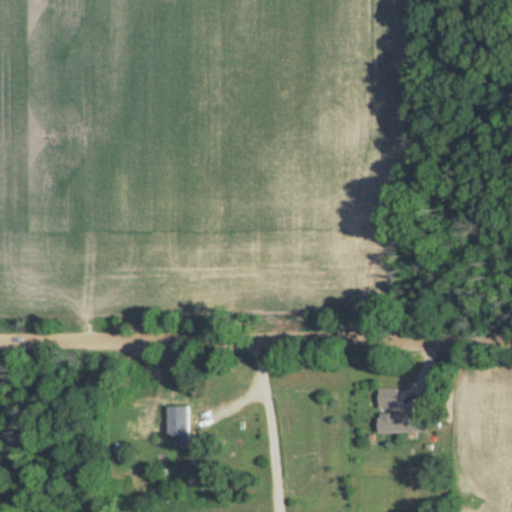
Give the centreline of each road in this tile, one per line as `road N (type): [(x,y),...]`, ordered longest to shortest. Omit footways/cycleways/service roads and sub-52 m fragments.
road 1 (residential): [(511,336),(0,338)]
road 2 (residential): [(237,337),(264,366),(278,511)]
